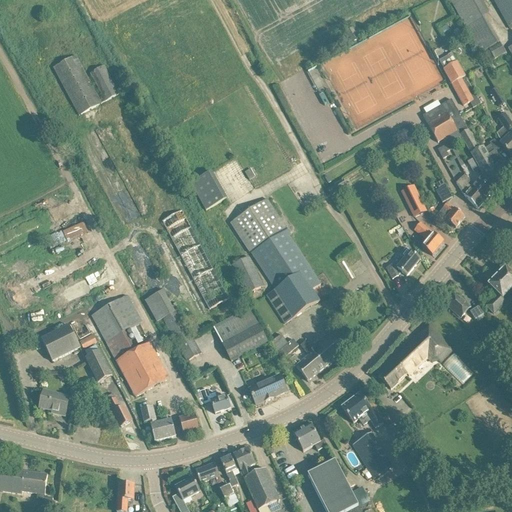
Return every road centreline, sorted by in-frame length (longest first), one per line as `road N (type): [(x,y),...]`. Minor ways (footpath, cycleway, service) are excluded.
road 1 (tertiary): [(152,460),(267,426),(337,385),(511,196)]
road 2 (tertiary): [(0,433),(91,457),(152,460)]
